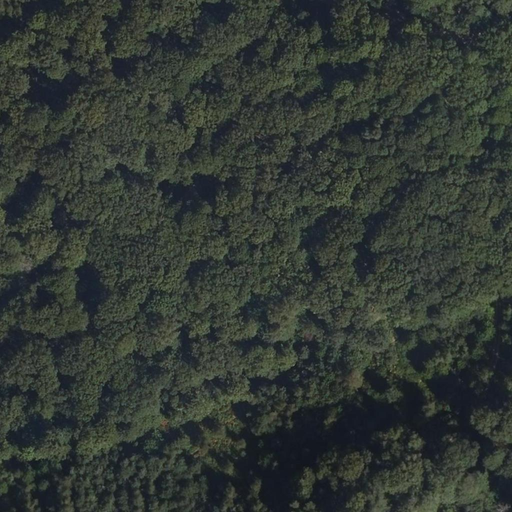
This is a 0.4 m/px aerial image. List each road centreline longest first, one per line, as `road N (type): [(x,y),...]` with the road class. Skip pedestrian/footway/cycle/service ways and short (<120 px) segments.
road 1 (track): [(429,511),(365,255),(0,318)]
road 2 (track): [(350,0),(420,22),(456,21),(493,163),(488,393),(420,476)]
road 3 (track): [(365,255),(298,0)]
